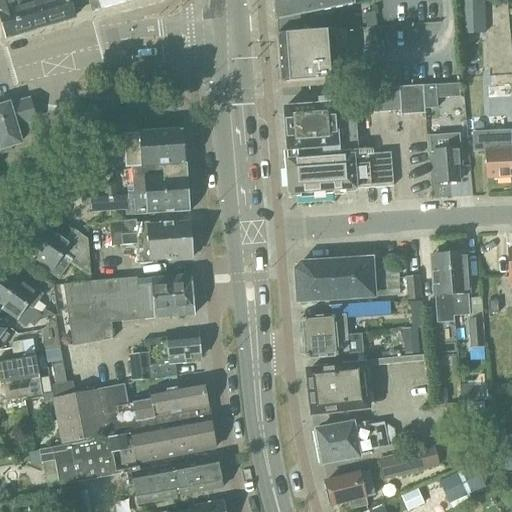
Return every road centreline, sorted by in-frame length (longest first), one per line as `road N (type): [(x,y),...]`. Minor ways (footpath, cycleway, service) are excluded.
road 1 (unclassified): [(243,233),(511,215)]
road 2 (residential): [(248,292),(210,295),(239,511)]
road 3 (residential): [(316,511),(288,353),(254,356)]
road 4 (secondary): [(243,233),(226,48)]
road 5 (residential): [(0,217),(43,155),(65,54)]
road 6 (tertiary): [(224,22),(104,36),(65,54)]
road 7 (tertiary): [(65,54),(226,48)]
road 8 (secondary): [(276,511),(254,356)]
